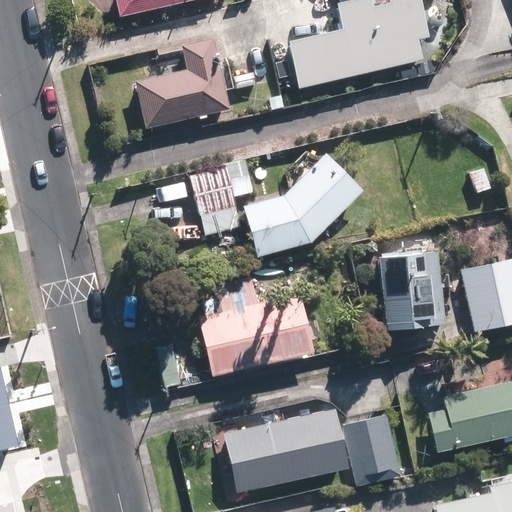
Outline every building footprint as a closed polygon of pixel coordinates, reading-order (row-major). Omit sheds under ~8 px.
[(119,0),(121,9),(161,0),(119,0)] [(349,33),(292,45),(300,83),(420,56),(415,33),(428,30),(421,0),(410,0),(345,15),(349,33)] [(191,70),(141,82),(151,124),(227,106),(211,41),(186,47),(191,70)] [(433,114),(425,86),(384,97),(392,126),(433,114)] [(254,255),(305,242),(354,193),(320,159),(281,199),(242,209),(254,255)] [(494,192),(488,167),(468,171),(474,197),(494,192)] [(221,172),(192,179),(204,231),(233,225),(221,172)] [(430,257),(377,262),(383,328),(436,323),(430,257)] [(217,316),(196,321),(209,376),(306,354),(293,299),(251,309),(244,283),(211,290),(217,316)] [(511,287),(470,299),(479,330),(511,320),(511,287)] [(446,415),(428,419),(435,451),(511,433),(511,385),(443,401),(446,415)] [(327,417),(222,438),(233,492),(338,470),(327,417)] [(380,419),(340,428),(353,483),(393,473),(380,419)] [(511,511),(511,486),(410,510),(410,511),(511,511)]
